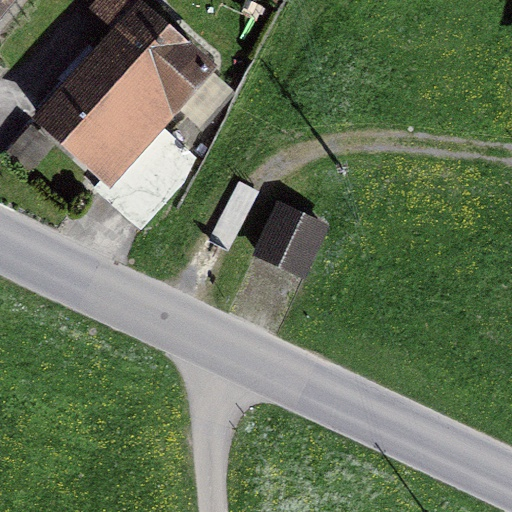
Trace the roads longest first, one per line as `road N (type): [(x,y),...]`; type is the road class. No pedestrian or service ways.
road 1 (tertiary): [(511,480),(0,235)]
road 2 (track): [(181,327),(241,207),(304,162),(403,148),(511,164)]
road 3 (track): [(229,351),(215,422),(220,511)]
